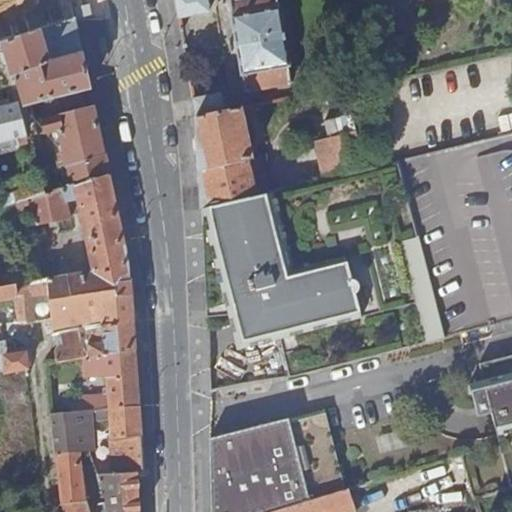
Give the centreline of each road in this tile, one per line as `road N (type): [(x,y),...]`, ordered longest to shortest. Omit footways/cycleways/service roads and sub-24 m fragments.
road 1 (tertiary): [(124,0),(167,252),(175,422)]
road 2 (unclassified): [(175,422),(511,340)]
road 3 (residential): [(56,511),(34,330)]
